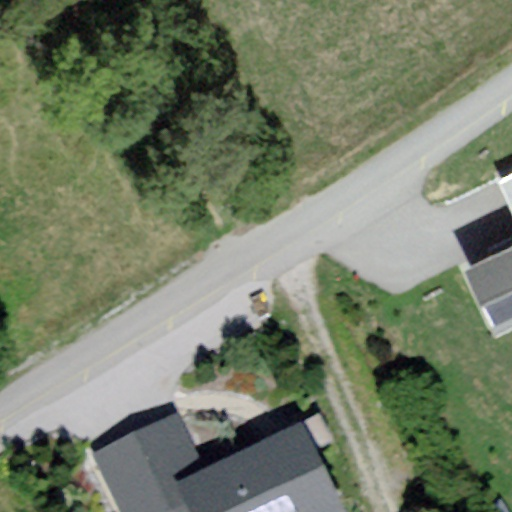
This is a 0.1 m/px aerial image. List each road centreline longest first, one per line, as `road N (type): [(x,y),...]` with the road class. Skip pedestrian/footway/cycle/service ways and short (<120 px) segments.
road 1 (residential): [(511,74),(320,214),(74,349),(0,402)]
road 2 (track): [(380,511),(296,300),(266,247)]
